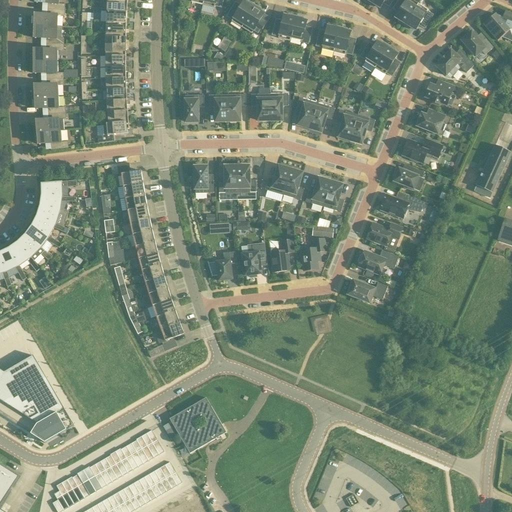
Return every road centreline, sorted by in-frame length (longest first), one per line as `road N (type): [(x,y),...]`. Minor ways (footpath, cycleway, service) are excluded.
road 1 (residential): [(198,306),(337,284),(379,174)]
road 2 (unclassified): [(0,441),(32,462),(57,459),(221,364)]
road 3 (residential): [(379,174),(280,144),(157,148)]
road 4 (unclassified): [(328,409),(486,477)]
road 5 (residential): [(21,168),(15,0)]
road 6 (residential): [(198,306),(157,148)]
road 7 (residential): [(157,148),(157,0)]
road 8 (residential): [(157,148),(21,168)]
road 9 (residential): [(426,58),(352,11),(305,0)]
road 10 (residential): [(379,174),(426,58)]
